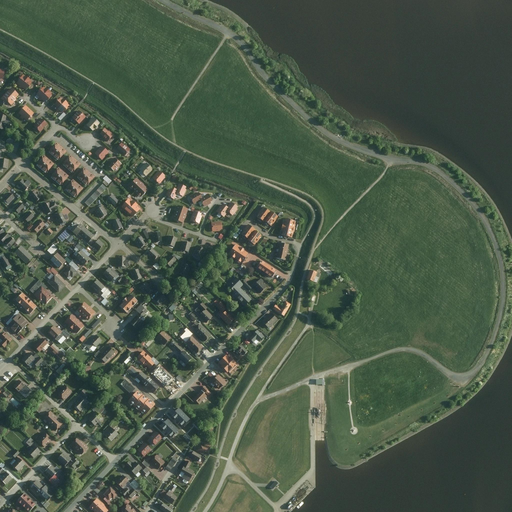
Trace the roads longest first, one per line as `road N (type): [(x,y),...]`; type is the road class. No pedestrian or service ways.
road 1 (residential): [(115,461),(289,278),(299,246),(249,222)]
road 2 (residential): [(22,165),(117,245)]
